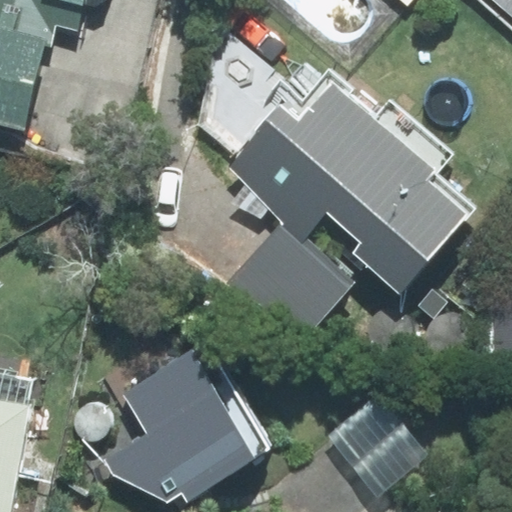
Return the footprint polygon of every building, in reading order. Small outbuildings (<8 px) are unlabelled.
[(0,0),(0,130),(18,135),(39,50),(46,51),(53,28),(72,32),(79,0),(0,0)] [(511,0),(480,0),(511,28),(511,0)] [(418,187),(428,175),(325,93),(294,131),(274,114),(222,179),(300,242),(314,225),(350,253),(343,264),(392,303),(459,220),(418,187)] [(318,262),(276,225),(227,284),(269,320),(318,262)] [(505,355),(505,318),(478,318),(477,355),(505,355)] [(154,448),(104,478),(160,509),(173,502),(179,509),(272,450),(204,344),(121,397),(154,448)] [(0,511),(6,511),(23,415),(15,413),(20,387),(0,383),(0,511)]
